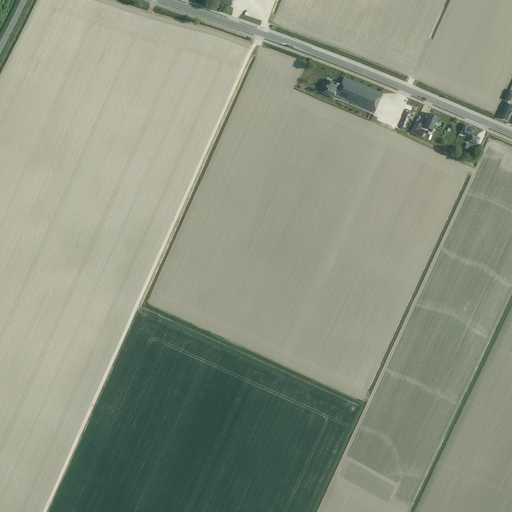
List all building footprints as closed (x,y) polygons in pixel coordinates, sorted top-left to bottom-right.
[(344,99),(374,112),(382,94),(344,78),(341,85),(329,80),(327,85),(325,92),(335,96),(344,99)] [(511,110),(511,104),(507,103),(503,112),(504,112),(502,118),(507,120),(509,115),(510,115),(511,110)] [(426,122),(424,126),(432,130),(436,122),(438,123),(440,118),(429,113),(427,119),(425,118),(424,121),(426,122)] [(421,137),(425,131),(420,128),(422,124),(416,120),(410,132),(421,137)] [(475,128),(464,124),(461,132),(470,136),(468,141),(477,145),(480,138),(472,135),(475,128)]
